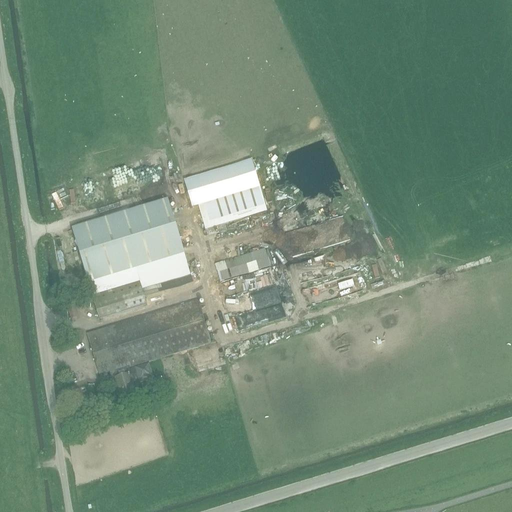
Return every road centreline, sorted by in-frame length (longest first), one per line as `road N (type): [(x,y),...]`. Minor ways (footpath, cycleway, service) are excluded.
road 1 (unclassified): [(68,511),(0,38)]
road 2 (tertiary): [(220,511),(511,423)]
